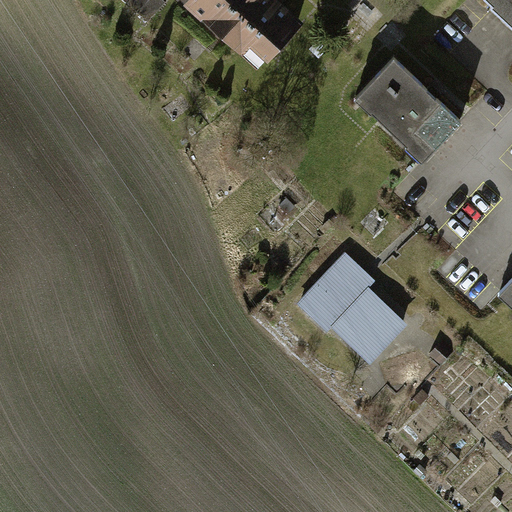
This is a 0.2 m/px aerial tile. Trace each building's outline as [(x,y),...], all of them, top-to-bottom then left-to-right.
[(118,0),(145,24),(164,4),(159,0),(118,0)] [(299,25),(272,0),(187,0),(185,3),(257,70),(299,25)] [(511,0),(483,0),(511,25),(511,0)] [(461,122),(395,59),(356,100),(421,163),(461,122)] [(341,256),(292,309),(323,338),(327,334),(364,368),(404,326),(364,289),(370,283),(341,256)] [(511,282),(501,294),(511,304),(511,282)] [(492,375),(487,380),(499,390),(503,386),(492,375)] [(472,402),(466,396),(460,403),(467,408),(472,402)] [(413,473),(420,480),(426,474),(418,467),(413,473)] [(449,505),(456,511),(460,507),(453,501),(449,505)]
